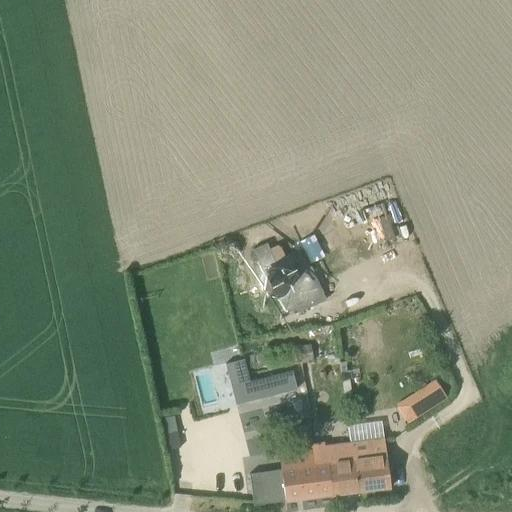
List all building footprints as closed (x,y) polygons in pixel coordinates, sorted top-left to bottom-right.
[(267,297),(273,298),(280,314),(293,309),(297,312),(325,300),(302,249),(274,262),(266,243),(252,250),(262,273),(259,279),(259,286),(261,292),(267,297)] [(263,352),(263,354),(247,356),(249,370),(265,367),(266,369),(311,362),(308,344),(263,352)] [(243,359),(225,364),(236,405),(254,401),(296,389),(296,386),(292,371),(249,382),(248,378),(243,359)] [(448,398),(437,381),(426,389),(428,392),(408,404),(417,418),(448,398)] [(356,493),(390,488),(381,421),(347,425),(350,443),(356,493)] [(310,445),(311,455),(313,466),(319,465),(327,464),(331,495),(331,496),(356,493),(350,443),(324,446),(323,444),(310,445)] [(327,464),(319,465),(313,466),(311,455),(294,457),(294,458),(280,460),(281,470),(264,472),(269,504),(285,501),(285,502),(331,495),(327,464)]
